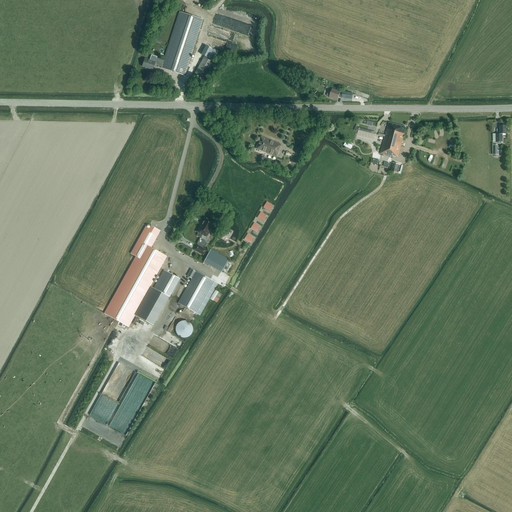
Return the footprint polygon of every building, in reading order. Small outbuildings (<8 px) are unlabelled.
[(203,20),(179,12),(163,60),(156,58),(155,62),(145,59),(142,66),(152,70),(154,65),(161,67),(161,68),(185,76),(203,20)] [(213,47),(210,52),(208,51),(195,74),(204,79),(217,56),(220,50),(213,47)] [(341,97),(344,98),(348,99),(349,94),(346,93),(346,92),(343,91),(342,92),(332,89),(329,97),(337,100),(339,96),(341,97)] [(406,127),(389,122),(381,153),(393,157),(393,156),(398,157),(406,127)] [(503,143),(503,142),(502,134),(506,134),(506,125),(500,126),(500,134),(496,134),(496,142),(499,142),(499,143),(503,143)] [(261,137),(256,149),(277,157),(281,145),(261,137)] [(347,140),(344,145),(351,149),(353,146),(349,144),(351,142),(347,140)] [(296,151),(300,154),(305,146),(301,143),(296,151)] [(293,161),(296,155),(289,151),(286,157),(293,161)] [(401,165),(392,163),(390,171),(398,174),(401,165)] [(212,228),(211,228),(214,223),(205,218),(203,221),(202,221),(196,232),(198,233),(197,235),(198,237),(201,238),(202,235),(206,237),(212,228)] [(167,257),(151,248),(160,231),(151,226),(149,229),(145,227),(130,254),(136,257),(105,314),(118,321),(128,327),(167,257)] [(224,227),(221,232),(227,235),(230,230),(224,227)] [(206,250),(197,245),(194,250),(203,256),(206,250)] [(204,262),(221,272),(228,260),(211,250),(204,262)] [(200,315),(217,284),(196,272),(195,272),(191,269),(187,276),(192,279),(178,304),(200,315)] [(169,296),(179,279),(164,271),(154,288),(169,296)] [(134,316),(153,326),(169,298),(151,287),(134,316)] [(218,292),(215,291),(210,300),(213,302),(218,292)] [(192,327),(192,326),(191,325),(191,324),(190,323),(189,322),(188,322),(187,321),(186,321),(185,321),(183,321),(182,321),(181,321),(180,322),(179,322),(178,323),(177,324),(177,325),(176,325),(176,326),(176,327),(175,329),(175,330),(175,331),(176,333),(177,334),(178,335),(180,337),(181,337),(181,338),(182,338),(183,338),(185,338),(186,338),(187,337),(188,337),(189,336),(191,335),(191,334),(192,333),(192,332),(193,330),(193,329),(193,328),(192,327)] [(178,351),(172,346),(170,348),(171,350),(169,352),(174,356),(178,351)] [(172,360),(147,347),(142,355),(167,369),(172,360)] [(131,430),(140,411),(123,403),(117,416),(124,420),(123,423),(126,425),(125,427),(131,430)]
